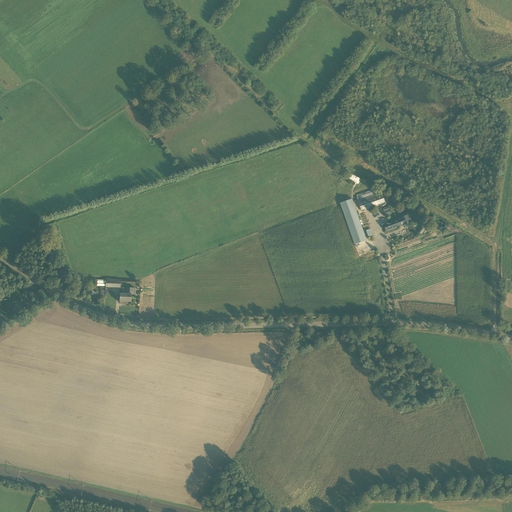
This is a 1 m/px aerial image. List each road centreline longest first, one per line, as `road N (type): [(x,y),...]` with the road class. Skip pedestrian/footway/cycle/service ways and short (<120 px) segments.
road 1 (track): [(494,335),(497,244),(313,147),(159,0)]
road 2 (unclassified): [(494,335),(437,323),(153,326),(74,305),(0,259)]
